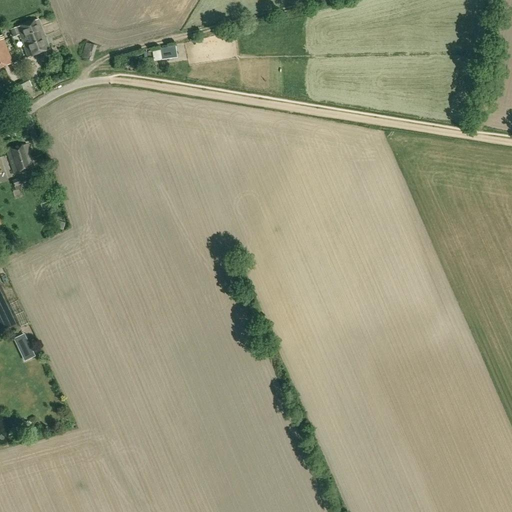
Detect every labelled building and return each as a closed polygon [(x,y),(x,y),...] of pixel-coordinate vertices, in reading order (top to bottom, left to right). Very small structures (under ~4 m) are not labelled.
[(49,50),(38,19),(10,30),(13,37),(19,35),(27,58),(49,50)] [(0,68),(12,64),(1,35),(0,36),(0,68)] [(97,47),(85,43),(81,58),(92,62),(97,47)] [(174,59),(173,53),(177,52),(176,46),(160,48),(160,52),(162,60),(174,59)] [(13,174),(34,168),(26,144),(6,151),(13,174)] [(15,191),(21,189),(19,185),(21,185),(18,179),(12,181),(15,191)] [(56,228),(62,231),(65,224),(58,222),(56,228)] [(28,342),(24,334),(13,339),(17,347),(28,342)]
